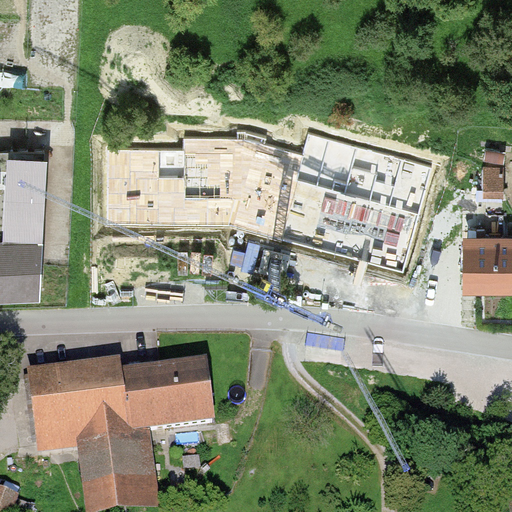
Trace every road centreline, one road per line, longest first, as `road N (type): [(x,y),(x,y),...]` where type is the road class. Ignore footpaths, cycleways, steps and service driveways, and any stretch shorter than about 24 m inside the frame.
road 1 (unclassified): [(0,327),(323,321),(511,347)]
road 2 (track): [(0,443),(36,326)]
